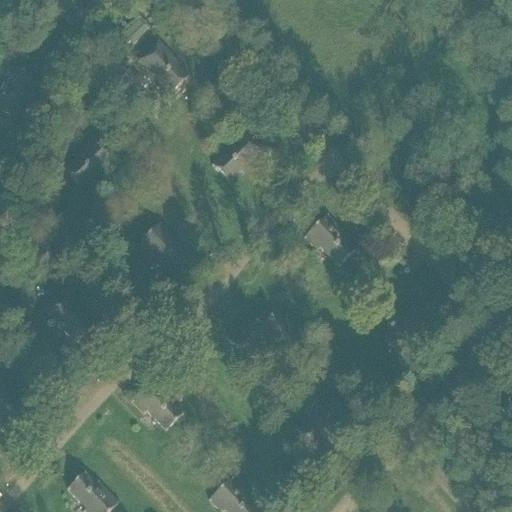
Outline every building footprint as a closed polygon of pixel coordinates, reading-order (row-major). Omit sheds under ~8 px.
[(78,6),(84,0),(48,0),(63,15),(64,15),(72,23),(84,12),(78,6)] [(187,79),(176,68),(179,65),(156,42),(136,62),(170,96),(187,79)] [(7,70),(0,86),(0,116),(15,123),(25,98),(29,99),(36,82),(7,70)] [(211,168),(227,185),(239,174),(242,177),(265,154),(245,134),(211,168)] [(63,173),(80,191),(115,157),(95,137),(72,159),(75,162),(63,173)] [(501,206),(495,212),(502,219),(508,212),(501,206)] [(319,250),(338,270),(355,253),(344,242),(347,239),(326,217),(303,240),(316,253),(319,250)] [(511,219),(494,236),(511,253),(511,252),(511,219)] [(188,261),(177,251),(180,248),(159,226),(136,248),(149,261),(152,259),(170,278),(188,261)] [(41,311),(75,346),(92,329),(81,318),(83,315),(61,292),(41,311)] [(383,343),(400,360),(411,349),(413,352),(435,331),(413,308),(400,321),(402,324),(383,343)] [(240,334),(229,344),(245,361),(265,343),(268,346),(281,333),(259,310),(237,331),(240,334)] [(146,414),(165,434),(182,417),(171,406),(174,403),(153,380),(129,403),(143,417),(146,414)] [(0,424),(10,435),(28,418),(17,407),(20,405),(0,383),(0,424)] [(294,431),(317,454),(340,431),(336,427),(345,418),(329,402),(311,420),(308,417),(294,431)] [(84,511),(111,511),(118,506),(96,484),(94,486),(83,476),(66,492),(85,511),(84,511)] [(216,511),(256,511),(249,504),(251,502),(231,481),(208,503),(216,511)]
